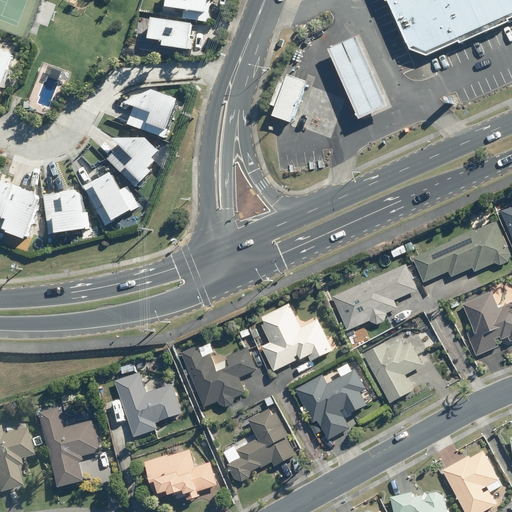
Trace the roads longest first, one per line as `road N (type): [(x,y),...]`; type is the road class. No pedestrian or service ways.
road 1 (secondary): [(511,156),(245,269)]
road 2 (residential): [(238,66),(115,83),(57,141),(0,134)]
road 3 (residential): [(282,511),(511,388)]
road 4 (secondary): [(224,277),(124,315),(0,324)]
road 5 (secondary): [(0,299),(135,281),(214,251)]
road 6 (secondary): [(315,210),(511,124)]
road 7 (tertiary): [(214,251),(207,149),(218,99),(238,66)]
road 8 (secondary): [(238,88),(254,170),(288,204),(315,210)]
road 9 (tertiary): [(238,88),(225,188),(235,244)]
